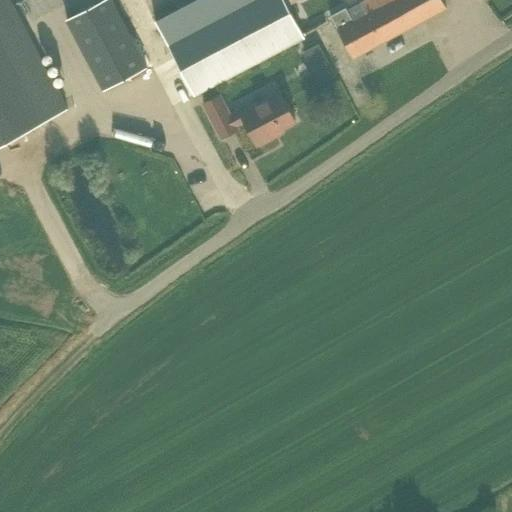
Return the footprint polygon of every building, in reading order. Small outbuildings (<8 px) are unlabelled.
[(10,0),(0,0),(0,143),(68,108),(10,0)] [(111,0),(100,0),(67,18),(104,89),(147,66),(111,0)] [(121,0),(132,20),(144,14),(138,3),(143,0),(121,0)] [(244,0),(166,41),(185,76),(194,94),(304,36),(295,18),(285,0),(244,0)] [(331,16),(353,57),(447,7),(442,0),(368,0),(350,10),(348,6),(331,16)] [(336,74),(319,42),(303,51),(320,83),(336,74)] [(233,116),(221,93),(204,103),(221,137),(238,128),(236,125),(245,120),(257,144),(273,137),(271,133),(296,120),(280,91),(233,116)]
